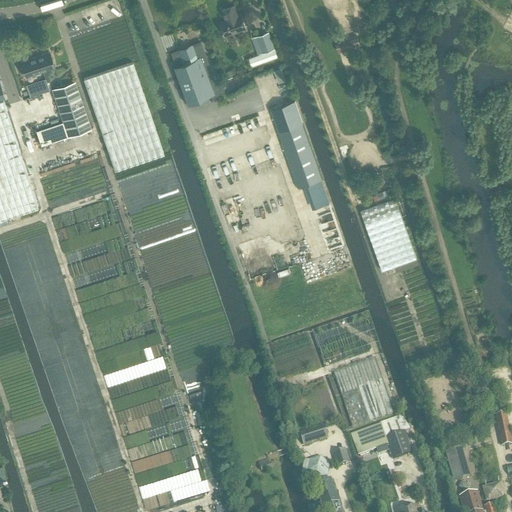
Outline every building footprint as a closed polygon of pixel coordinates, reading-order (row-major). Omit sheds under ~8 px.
[(246,29),(242,15),(238,17),(235,6),(223,10),(226,21),(220,23),(225,36),(246,29)] [(258,55),(249,58),(252,66),(277,57),(275,49),(269,32),(257,36),(263,53),(258,55)] [(175,61),(176,63),(177,63),(178,66),(176,67),(174,68),(173,66),(173,67),(178,82),(181,81),(188,102),(207,95),(208,95),(209,96),(207,90),(209,89),(216,95),(222,88),(215,81),(206,56),(204,56),(203,52),(204,51),(201,42),(193,45),(193,44),(193,43),(192,44),(193,45),(178,50),(178,49),(177,49),(177,50),(178,51),(172,53),(175,61)] [(20,62),(25,77),(53,67),(48,52),(20,62)] [(132,62),(82,79),(113,170),(162,154),(132,62)] [(45,79),(39,81),(43,92),(49,90),(45,79)] [(90,129),(83,107),(74,81),(51,89),(67,137),(90,129)] [(0,101),(0,221),(39,208),(2,101),(0,101)] [(295,101),(270,109),(298,188),(304,185),(322,179),(295,101)] [(62,122),(35,131),(40,145),(66,136),(62,122)] [(382,192),(373,195),(375,200),(384,197),(382,192)] [(382,270),(416,258),(395,197),(360,210),(382,270)] [(372,421),(382,417),(394,413),(384,385),(375,359),(360,364),(334,373),(353,427),(372,421)] [(325,385),(313,389),(318,402),(314,403),(316,409),(320,408),(323,415),(334,411),(325,385)] [(511,441),(507,414),(496,416),(502,447),(511,444),(511,441)] [(382,424),(352,436),(359,456),(376,450),(378,455),(390,451),(393,460),(413,452),(405,431),(410,429),(402,415),(400,416),(381,423),(382,424)] [(323,426),(300,433),(305,446),(328,439),(323,426)] [(332,455),(336,468),(351,463),(346,450),(332,455)] [(455,450),(447,452),(455,481),(463,479),(455,450)] [(329,465),(321,457),(309,461),(307,472),(316,479),(327,476),(329,465)] [(269,464),(268,460),(259,463),(261,472),(273,468),(272,463),(269,464)] [(321,502),(311,506),(308,507),(309,511),(319,511),(324,510),(324,511),(343,511),(331,479),(315,485),(321,502)] [(495,511),(494,504),(485,507),(485,511),(483,511),(478,492),(461,497),(464,511),(495,511)]
